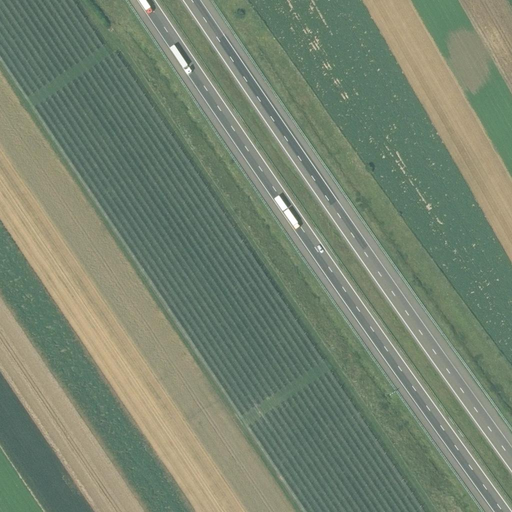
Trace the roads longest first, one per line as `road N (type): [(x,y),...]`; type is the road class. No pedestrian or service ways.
road 1 (motorway): [(144,0),(502,511)]
road 2 (motorway): [(511,455),(187,0)]
